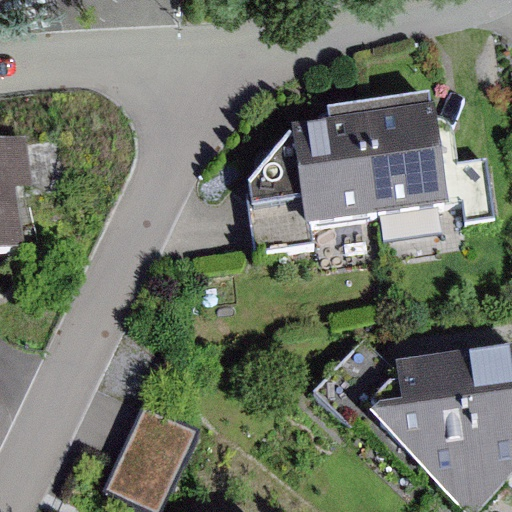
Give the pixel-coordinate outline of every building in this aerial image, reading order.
[(425,107),(353,119),(375,256),(446,244),(425,107)] [(353,119),(272,132),(292,268),(375,256),(353,119)] [(26,146),(0,150),(0,267),(43,261),(26,146)] [(504,351),(439,360),(451,414),(417,473),(468,511),(480,511),(511,467),(511,417),(505,407),(504,351)] [(451,414),(439,360),(380,374),(385,416),(354,424),(417,473),(451,414)] [(116,497),(154,511),(170,511),(201,435),(149,414),(116,497)]
